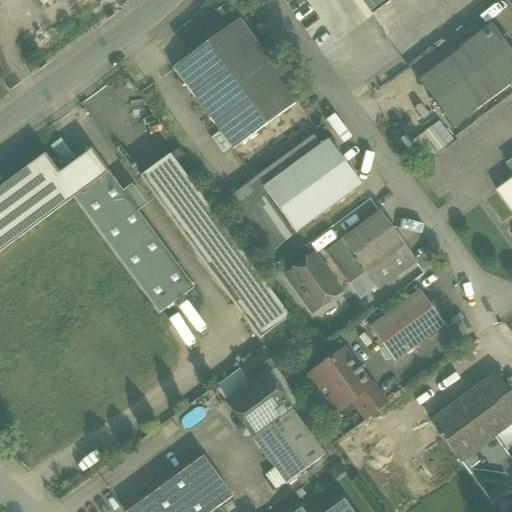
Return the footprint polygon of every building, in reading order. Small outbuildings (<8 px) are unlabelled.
[(34,0),(41,8),(52,0),(34,0)] [(393,0),(356,0),(370,18),(393,0)] [(297,103),(237,21),(172,69),(232,151),(297,103)] [(511,52),(493,26),(416,82),(451,130),(511,84),(511,52)] [(445,147),(431,128),(421,135),(435,154),(445,147)] [(259,133),(243,145),(249,154),(265,142),(259,133)] [(421,135),(411,143),(425,161),(435,154),(421,135)] [(326,142),(262,189),(295,234),(359,187),(326,142)] [(197,176),(178,150),(168,157),(187,183),(197,176)] [(43,156),(0,187),(0,252),(72,200),(108,174),(92,152),(58,177),(43,156)] [(63,165),(57,156),(50,161),(57,170),(63,165)] [(168,157),(139,178),(258,340),(265,336),(287,319),(187,183),(168,157)] [(195,291),(108,174),(72,200),(160,318),(195,291)] [(511,180),(496,192),(511,213),(511,180)] [(378,213),(340,241),(363,273),(402,245),(378,213)] [(363,273),(340,241),(324,253),(347,285),(363,273)] [(402,245),(363,273),(377,292),(396,279),(416,264),(402,245)] [(338,294),(311,257),(297,267),(298,270),(287,278),(312,313),(338,294)] [(361,304),(377,292),(363,273),(347,285),(361,304)] [(396,279),(377,292),(384,302),(402,288),(396,279)] [(418,294),(369,329),(393,361),(442,326),(433,315),(436,313),(436,310),(431,304),(429,303),(426,305),(418,294)] [(287,319),(265,336),(272,345),(294,329),(287,319)] [(341,352),(309,376),(321,392),(327,401),(336,413),(351,402),(350,401),(368,388),(341,352)] [(262,353),(240,369),(252,386),(264,376),(264,377),(274,370),(262,353)] [(226,404),(252,386),(240,369),(214,388),(226,404)] [(274,370),(264,377),(264,376),(252,386),(226,404),(249,437),(287,408),(297,401),(274,370)] [(496,375),(430,423),(459,463),(511,423),(511,396),(503,385),(496,375)] [(511,378),(503,385),(511,396),(511,378)] [(368,388),(350,401),(351,402),(365,422),(386,406),(371,386),(368,388)] [(321,392),(308,401),(314,410),(327,401),(321,392)] [(287,408),(249,437),(285,486),(323,457),(287,408)] [(201,458),(127,511),(212,511),(231,499),(201,458)] [(328,511),(348,511),(342,502),(328,511)]
